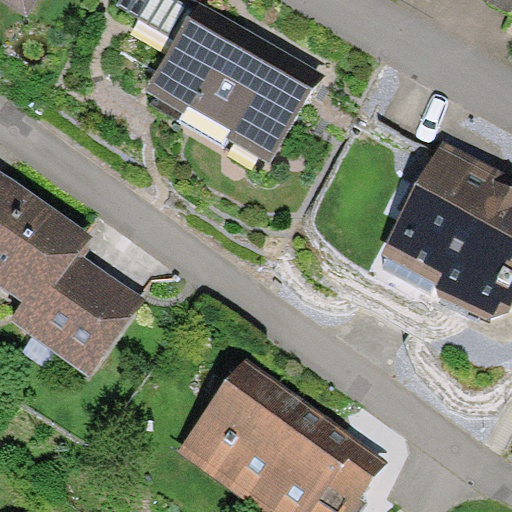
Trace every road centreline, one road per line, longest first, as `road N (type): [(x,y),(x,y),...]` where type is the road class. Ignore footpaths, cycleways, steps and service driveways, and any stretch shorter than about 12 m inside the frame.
road 1 (residential): [(0,116),(511,491)]
road 2 (residential): [(319,0),(511,109)]
